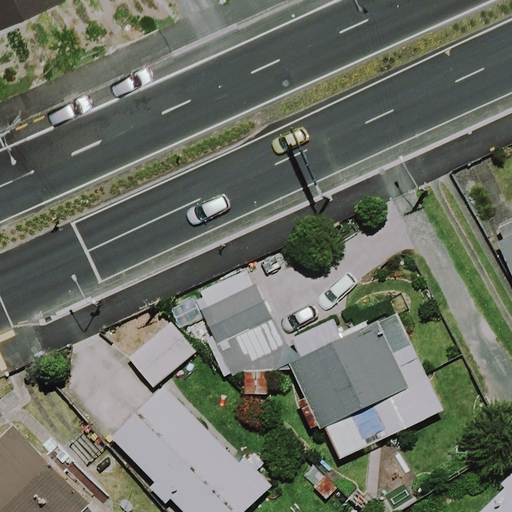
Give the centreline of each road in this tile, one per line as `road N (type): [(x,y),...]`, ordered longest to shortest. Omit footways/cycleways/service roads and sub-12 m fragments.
road 1 (primary): [(511,59),(0,296)]
road 2 (primary): [(0,188),(414,0)]
